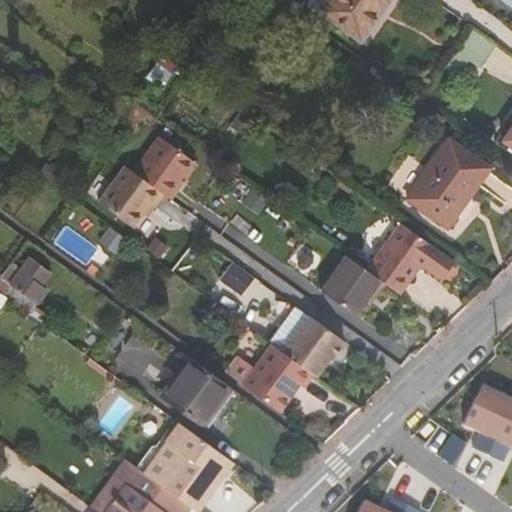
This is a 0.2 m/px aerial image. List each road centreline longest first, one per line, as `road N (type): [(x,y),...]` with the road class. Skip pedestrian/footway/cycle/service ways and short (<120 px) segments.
road 1 (secondary): [(511,291),(386,416)]
road 2 (residential): [(386,416),(425,461),(495,511)]
road 3 (secondary): [(386,416),(287,511)]
